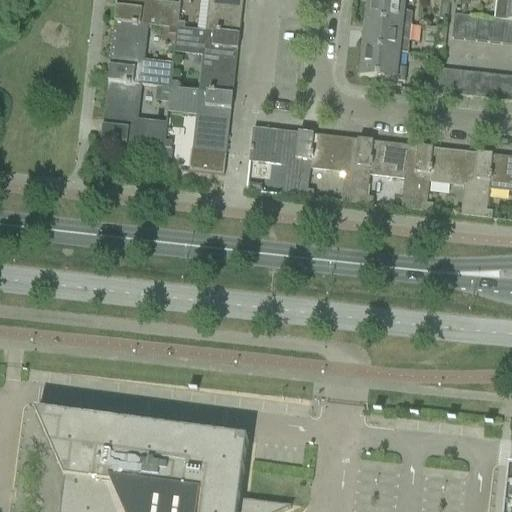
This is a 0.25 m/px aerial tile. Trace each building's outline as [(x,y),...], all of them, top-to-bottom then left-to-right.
[(118,0),(116,25),(148,28),(164,30),(169,30),(176,31),(177,25),(179,7),(151,4),(151,0),(118,0)] [(208,0),(209,0),(205,34),(240,38),(240,37),(244,0),(208,0)] [(367,21),(366,23),(411,28),(412,15),(404,11),(405,0),(370,0),(368,22),(367,21)] [(511,0),(497,0),(495,21),(504,22),(511,23),(511,0)] [(439,22),(448,23),(450,5),(441,4),(439,22)] [(451,40),(464,42),(466,18),(454,17),(451,40)] [(464,42),(476,43),(479,20),(466,18),(464,42)] [(476,43),(489,44),(491,21),(479,20),(476,43)] [(491,21),(489,44),(501,46),(504,22),(495,21),(491,21)] [(501,46),(511,47),(511,23),(504,22),(501,46)] [(363,50),(363,51),(399,54),(407,55),(411,28),(366,23),(366,25),(368,25),(365,50),(363,50)] [(116,25),(109,84),(141,88),(163,90),(169,91),(170,85),(172,67),(144,64),(148,28),(116,25)] [(175,38),(173,57),(202,60),(198,94),(233,98),(240,38),(205,34),(184,32),(176,31),(175,38)] [(436,48),(435,49),(444,50),(446,32),(437,32),(436,48)] [(399,54),(363,51),(363,52),(365,52),(362,78),(360,78),(360,79),(394,83),(394,84),(404,85),(406,70),(398,67),(399,54)] [(435,95),(447,96),(449,72),(437,71),(435,95)] [(447,96),(459,98),(462,74),(449,72),(447,96)] [(459,98),(471,99),(474,75),(462,74),(459,98)] [(471,99),(483,100),(486,76),(474,75),(471,99)] [(483,100),(495,102),(498,78),(486,76),(483,100)] [(495,102),(507,103),(510,79),(498,78),(495,102)] [(106,113),(103,144),(163,151),(163,144),(165,126),(138,123),(141,88),(109,84),(106,113)] [(169,98),(167,116),(196,119),(192,154),(190,174),(224,177),(226,158),(233,98),(198,94),(178,92),(169,91),(169,98)] [(308,194),(311,171),(314,139),(271,134),(253,132),(250,164),(271,166),(287,168),(284,199),(307,201),(308,194)] [(368,200),(370,178),(374,145),(314,139),(311,171),(347,175),(344,205),(367,208),(368,200)] [(428,207),(430,184),(434,152),(374,145),(370,178),(407,182),(404,212),(427,214),(428,207)] [(487,213),(490,191),(493,158),(434,152),(430,184),(466,188),(463,218),(486,221),(487,213)] [(511,160),(493,158),(490,191),(511,193),(511,160)] [(161,163),(160,170),(170,171),(171,164),(161,163)] [(247,187),(246,194),(254,195),(254,188),(247,187)] [(248,443),(36,415),(66,483),(62,511),(286,511),(292,509),(271,507),(240,503),(248,443)]
